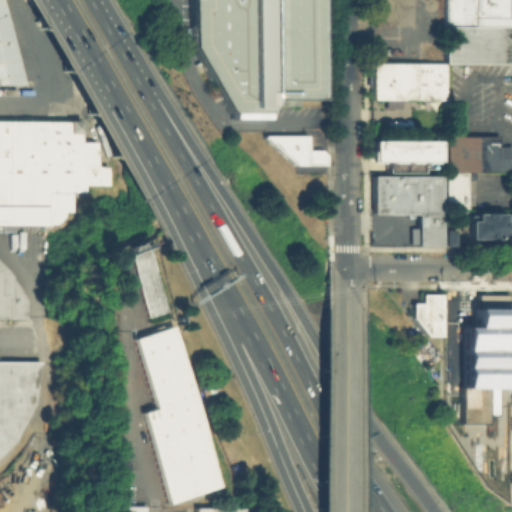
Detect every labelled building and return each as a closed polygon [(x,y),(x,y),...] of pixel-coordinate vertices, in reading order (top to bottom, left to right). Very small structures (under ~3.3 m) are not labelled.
[(187,0),(187,48),(224,112),(225,112),(225,117),(264,117),(264,103),(295,103),(295,98),(317,98),(317,0),(187,0)] [(441,0),(507,0),(507,25),(511,25),(511,61),(441,61),(441,0)] [(0,6),(19,83),(0,82),(0,6)] [(369,65),(441,65),(441,101),(369,101),(369,65)] [(0,119),(81,119),(81,140),(97,141),(96,164),(108,165),(108,183),(84,184),(83,191),(68,191),(68,211),(61,211),(60,214),(52,223),(0,223),(0,119)] [(260,134),(303,134),(304,148),(319,149),(323,153),(323,164),(290,164),(260,134)] [(444,138),(511,138),(511,173),(444,173),(444,138)] [(367,140),(436,140),(436,170),(367,170),(367,140)] [(442,175),(469,175),(469,209),(442,209),(442,175)] [(369,178),(439,178),(439,247),(415,247),(415,217),(369,217),(369,178)] [(466,213),(505,213),(505,241),(466,241),(466,213)] [(453,229),(453,245),(442,245),(442,228),(453,229)] [(116,250),(137,244),(156,309),(135,316),(116,250)] [(0,266),(10,279),(23,298),(23,316),(0,316),(0,266)] [(442,292),(511,292),(511,365),(490,365),(490,380),(477,380),(477,410),(442,410),(442,292)] [(419,293),(438,293),(438,334),(423,334),(407,316),(407,302),(419,302),(419,293)] [(118,337),(161,324),(212,485),(155,503),(126,411),(139,407),(118,337)] [(0,360),(37,360),(30,401),(8,441),(0,448),(0,360)]
